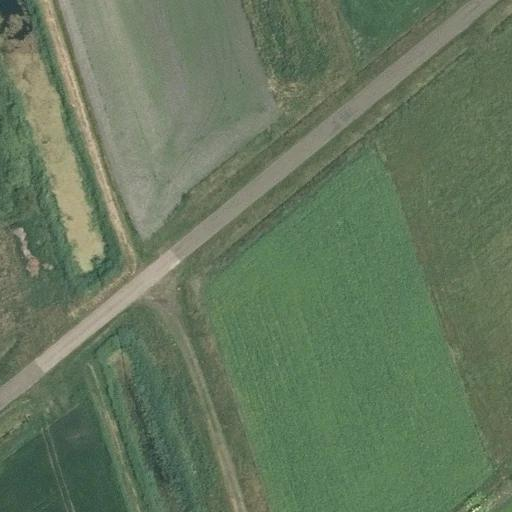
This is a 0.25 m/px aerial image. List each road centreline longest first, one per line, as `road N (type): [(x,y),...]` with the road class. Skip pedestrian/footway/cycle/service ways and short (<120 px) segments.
road 1 (unclassified): [(0,397),(486,0)]
road 2 (track): [(162,268),(240,511)]
